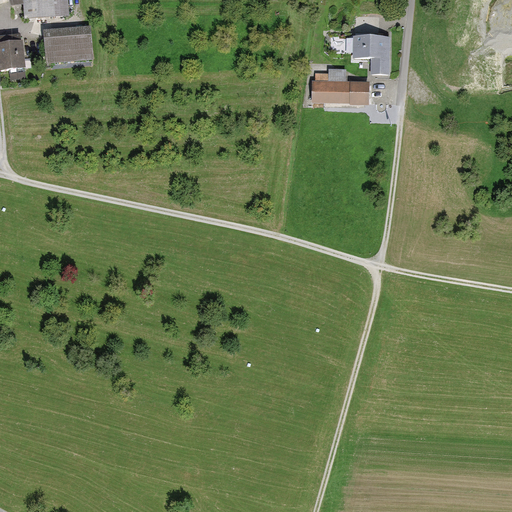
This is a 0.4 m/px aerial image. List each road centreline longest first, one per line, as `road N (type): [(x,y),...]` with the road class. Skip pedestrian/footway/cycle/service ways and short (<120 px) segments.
road 1 (track): [(0,174),(376,265)]
road 2 (track): [(412,0),(392,211),(376,265)]
road 3 (track): [(376,265),(311,511)]
road 4 (track): [(376,265),(511,288)]
